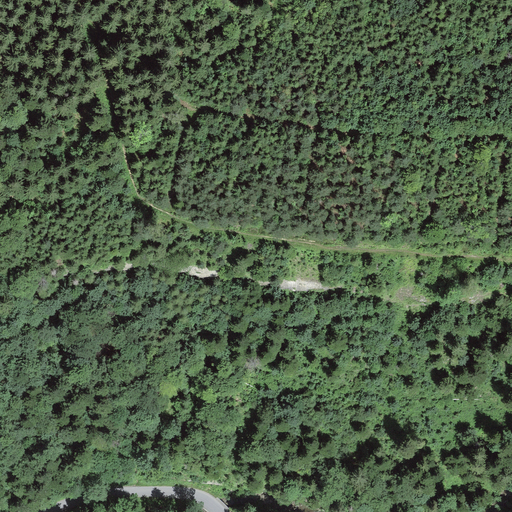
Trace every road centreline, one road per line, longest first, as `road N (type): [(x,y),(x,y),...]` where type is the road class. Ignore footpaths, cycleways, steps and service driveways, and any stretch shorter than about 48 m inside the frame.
road 1 (track): [(73,0),(91,28),(115,137),(145,207),(215,232),(511,261)]
road 2 (track): [(511,137),(353,133),(172,102),(143,108),(115,137)]
road 3 (unclassified): [(53,511),(150,490),(211,498),(224,511)]
